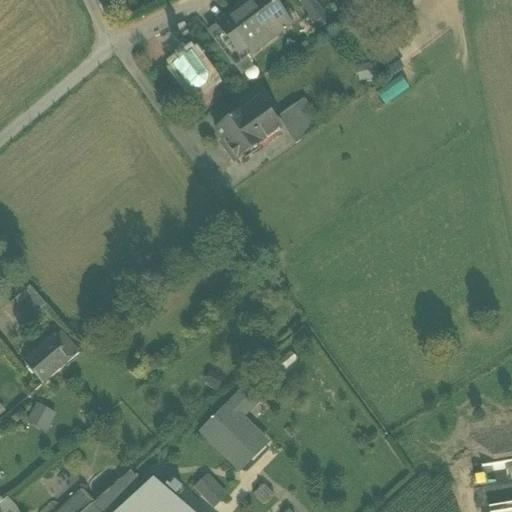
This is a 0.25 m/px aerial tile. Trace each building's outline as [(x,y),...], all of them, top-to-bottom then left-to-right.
[(248,47),(254,55),(255,54),(250,47),(285,20),(290,28),(291,27),(271,0),(260,0),(246,11),(243,7),(227,19),(229,21),(248,47)] [(307,0),(301,6),(320,30),(330,23),(311,0),(307,0)] [(250,47),(255,54),(290,28),(285,20),(250,47)] [(219,29),(238,54),(248,47),(229,21),(219,29)] [(196,90),(196,94),(201,93),(201,90),(204,88),(207,89),(209,84),(206,83),(204,81),(202,72),(205,70),(204,68),(201,70),(197,65),(200,63),(199,61),(196,63),(192,57),(194,55),(193,54),(186,58),(183,54),(176,60),(179,64),(172,69),(173,71),(176,69),(180,75),(177,76),(179,78),(181,76),(185,82),(183,84),(184,85),(186,83),(195,88),(196,90)] [(260,102),(244,114),(264,143),(281,132),(260,102)] [(286,133),(296,146),(315,132),(296,106),(278,119),(287,132),(286,133)] [(235,165),(264,143),(244,114),(216,134),(228,151),(226,152),(235,165)] [(6,304),(23,323),(44,305),(27,285),(6,304)] [(25,364),(43,385),(79,355),(61,333),(25,364)] [(227,407),(242,421),(264,399),(249,385),(227,407)] [(56,416),(36,406),(27,423),(47,434),(56,416)] [(228,461),(233,465),(259,438),(242,421),(227,407),(201,434),(221,454),(221,456),(226,461),(228,461)] [(268,446),(259,438),(233,465),(241,474),(268,446)] [(118,511),(145,489),(130,473),(91,508),(85,511),(118,511)] [(195,489),(209,504),(221,493),(207,478),(195,489)] [(170,480),(164,487),(176,497),(182,490),(170,480)] [(183,511),(151,484),(145,489),(118,511),(183,511)] [(225,498),(221,493),(209,504),(213,509),(225,498)] [(64,511),(85,511),(91,508),(82,497),(64,511)] [(3,503),(0,505),(0,511),(18,511),(16,508),(7,499),(3,503)]
